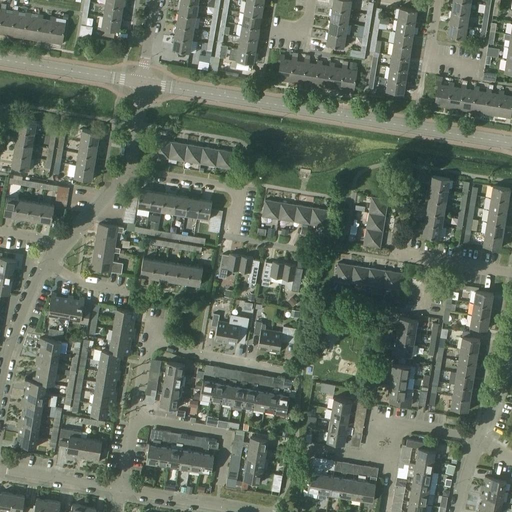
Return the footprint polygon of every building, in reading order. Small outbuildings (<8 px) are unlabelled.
[(244,12),(261,15),(263,3),(246,0),(244,12)] [(333,0),(332,8),(349,11),(351,0),(333,0)] [(470,3),(454,0),(452,0),(451,11),(468,14),(470,3)] [(198,4),(180,1),(178,13),(196,16),(198,4)] [(103,16),(120,18),(122,7),(105,4),(103,16)] [(398,19),(415,22),(417,9),(400,7),(398,19)] [(349,11),(332,8),(330,20),(348,23),(349,11)] [(2,14),(0,25),(0,33),(11,35),(14,16),(13,16),(5,14),(6,9),(3,9),(1,9),(0,13),(2,14)] [(14,16),(11,35),(23,37),(27,18),(25,17),(17,16),(18,11),(15,11),(13,11),(13,16),(14,16)] [(468,14),(451,11),(449,23),(466,26),(468,14)] [(93,27),(86,26),(88,13),(83,12),(79,36),(91,38),(93,27)] [(242,24),(259,27),(261,15),(244,12),(242,24)] [(27,18),(23,37),(36,39),(39,20),(38,20),(30,18),(30,14),(28,13),(26,13),(25,17),(27,18)] [(196,16),(178,13),(176,25),(194,28),(196,16)] [(39,20),(36,39),(48,42),(52,22),(50,22),(42,20),(43,16),(40,15),(39,15),(38,20),(39,20)] [(120,18),(103,16),(101,28),(118,31),(120,18)] [(52,22),(48,42),(61,44),(64,24),(55,23),(55,18),(53,17),(51,17),(50,22),(52,22)] [(396,31),(413,33),(415,22),(398,19),(396,31)] [(348,23),(330,20),(328,32),(346,35),(348,23)] [(466,26),(449,23),(447,35),(464,38),(466,26)] [(240,35),(257,39),(259,27),(242,24),(240,35)] [(194,28),(176,25),(174,36),(192,39),(194,28)] [(394,42),(411,45),(413,33),(396,31),(394,42)] [(346,35),(328,32),(326,44),(344,47),(346,35)] [(232,40),(239,41),(238,47),(255,50),(257,39),(240,35),(240,36),(232,35),(232,40)] [(174,36),(172,49),(196,53),(198,40),(192,39),(174,36)] [(349,57),(364,59),(367,38),(362,38),(360,51),(351,49),(349,57)] [(392,54),(409,57),(411,45),(394,42),(392,54)] [(215,57),(220,58),(226,59),(228,46),(222,45),(217,44),(215,57)] [(253,62),(255,50),(238,47),(231,46),(229,58),(236,59),(253,62)] [(280,61),(277,79),(290,82),(293,62),(291,62),(283,60),(284,55),(279,54),(279,57),(278,61),(280,61)] [(390,66),(407,69),(409,57),(392,54),(390,66)] [(209,69),(210,64),(211,58),(211,57),(200,55),(199,61),(198,67),(209,69)] [(211,58),(210,64),(209,69),(217,70),(218,66),(219,59),(220,58),(215,57),(211,56),(211,57),(211,58)] [(293,62),(290,82),(303,84),(306,64),(304,64),(296,62),(297,57),(292,56),(291,62),(293,62)] [(306,64),(303,84),(315,86),(318,66),(317,65),(309,64),(310,59),(305,59),(304,64),(306,64)] [(318,66),(315,86),(328,88),(331,68),(329,68),(321,66),(322,61),(317,61),(317,65),(318,66)] [(331,68),(328,88),(340,90),(343,70),(342,70),(334,68),(334,63),(330,63),(329,68),(331,68)] [(343,70),(340,90),(353,92),(355,77),(356,72),(346,70),(347,65),(344,65),(342,65),(342,70),(343,70)] [(388,78),(405,81),(407,69),(390,66),(388,78)] [(483,79),(495,81),(496,74),(484,72),(483,79)] [(405,81),(388,78),(386,90),(403,93),(405,81)] [(437,87),(434,105),(447,107),(450,88),(449,87),(440,86),(441,81),(436,80),(435,87),(437,87)] [(450,88),(447,107),(459,109),(463,90),(461,89),(453,88),(454,83),(451,83),(450,82),(449,87),(450,88)] [(463,90),(459,109),(472,111),(475,92),(473,91),(466,90),(467,85),(464,84),(462,84),(461,89),(463,90)] [(475,92),(472,111),(484,113),(488,94),(486,94),(478,92),(479,87),(476,87),(474,86),(473,91),(475,92)] [(488,94),(484,113),(497,116),(500,96),(499,96),(491,94),(492,89),(489,89),(487,88),(486,94),(488,94)] [(500,96),(497,116),(510,118),(511,105),(511,98),(503,97),(504,91),(501,91),(499,90),(499,96),(500,96)] [(18,131),(35,134),(37,122),(20,119),(18,131)] [(81,141),(98,144),(100,132),(83,129),(81,141)] [(35,134),(18,131),(16,143),(33,145),(35,134)] [(169,158),(172,142),(156,139),(153,155),(169,158)] [(79,153),(96,156),(98,144),(81,141),(79,153)] [(184,161),(187,144),(172,142),(169,158),(184,161)] [(33,145),(16,143),(14,154),(31,157),(33,145)] [(200,163),(203,147),(187,144),(184,161),(200,163)] [(216,166),(219,150),(203,147),(200,163),(216,166)] [(219,150),(216,166),(232,169),(235,152),(219,150)] [(77,165),(94,167),(96,156),(79,153),(77,165)] [(31,157),(14,154),(12,166),(29,169),(31,157)] [(71,164),(69,176),(75,177),(92,180),(94,167),(77,165),(71,164)] [(430,188),(448,191),(450,179),(432,176),(430,188)] [(491,198),(508,201),(510,189),(493,186),(491,198)] [(448,191),(430,188),(428,200),(446,203),(448,191)] [(149,209),(152,191),(140,189),(137,207),(149,209)] [(161,211),(164,193),(152,191),(149,209),(161,211)] [(173,213),(176,195),(164,193),(161,211),(173,213)] [(185,215),(188,197),(176,195),(173,213),(185,215)] [(16,217),(19,199),(7,197),(4,215),(16,217)] [(196,217),(199,199),(188,197),(185,215),(196,217)] [(368,213),(385,215),(388,199),(371,197),(368,213)] [(489,210),(507,213),(508,201),(491,198),(489,210)] [(19,199),(16,217),(28,219),(31,201),(19,199)] [(199,199),(196,217),(209,219),(212,201),(199,199)] [(278,219),(281,203),(265,200),(262,216),(278,219)] [(446,203),(428,200),(427,211),(444,214),(446,203)] [(31,201),(28,219),(39,220),(42,202),(31,201)] [(42,202),(39,220),(52,222),(54,204),(42,202)] [(294,222),(297,206),(281,203),(278,219),(294,222)] [(310,224),(312,208),(297,206),(294,222),(310,224)] [(312,208),(310,224),(326,227),(328,211),(312,208)] [(487,221),(505,224),(507,213),(489,210),(487,221)] [(444,214),(427,211),(425,223),(442,226),(444,214)] [(366,228),(383,231),(385,215),(368,213),(366,228)] [(485,233),(503,236),(505,224),(487,221),(485,233)] [(442,226),(425,223),(423,235),(440,238),(442,226)] [(96,239),(115,242),(117,232),(122,232),(123,228),(99,224),(96,239)] [(383,231),(366,228),(363,244),(380,247),(383,231)] [(453,246),(459,247),(462,229),(456,228),(453,246)] [(503,236),(485,233),(483,245),(501,248),(503,236)] [(96,239),(94,254),(113,257),(114,252),(119,253),(120,250),(120,248),(115,247),(115,242),(96,239)] [(0,268),(13,271),(15,260),(1,257),(2,253),(0,252),(0,268)] [(113,257),(94,254),(91,269),(121,273),(123,263),(112,261),(113,257)] [(238,270),(241,255),(232,254),(232,255),(223,254),(219,276),(226,278),(228,268),(238,270)] [(241,255),(238,270),(250,272),(248,282),(255,283),(259,261),(253,260),(254,258),(241,255)] [(152,277),(155,260),(143,258),(140,275),(152,277)] [(155,260),(152,277),(164,279),(167,262),(155,260)] [(281,278),(284,263),(273,261),(273,263),(266,261),(261,285),(269,286),(271,276),(281,278)] [(167,262),(164,279),(176,281),(179,264),(167,262)] [(298,291),(303,269),(296,268),(296,265),(284,263),(281,278),(282,278),(281,283),(287,284),(287,287),(289,290),(292,290),(298,291)] [(351,282),(354,265),(338,263),(335,279),(351,282)] [(179,264),(176,281),(188,283),(191,266),(179,264)] [(367,284),(369,268),(354,265),(351,282),(367,284)] [(191,266),(188,283),(200,285),(203,268),(191,266)] [(0,279),(11,282),(13,271),(0,268),(0,279)] [(382,287),(385,270),(369,268),(367,284),(382,287)] [(385,270),(382,287),(398,290),(401,273),(385,270)] [(11,282),(0,279),(0,291),(9,293),(11,282)] [(449,283),(448,287),(454,287),(475,291),(476,287),(456,284),(449,283)] [(474,303),(491,306),(493,294),(476,291),(474,303)] [(59,316),(62,299),(56,298),(56,294),(52,293),(48,314),(59,316)] [(62,299),(59,316),(70,318),(73,301),(73,297),(69,296),(68,300),(62,299)] [(90,307),(84,306),(85,299),(80,298),(79,302),(73,301),(70,318),(78,319),(77,322),(88,324),(90,307)] [(472,314),(489,317),(491,306),(474,303),(472,314)] [(115,319),(132,322),(133,316),(137,316),(138,312),(117,308),(115,319)] [(211,325),(217,327),(214,340),(225,342),(229,322),(218,320),(219,314),(213,313),(211,325)] [(489,317),(472,314),(470,326),(487,329),(489,317)] [(240,318),(239,324),(229,322),(225,342),(236,344),(239,331),(245,332),(247,319),(240,318)] [(398,330),(415,333),(417,321),(400,318),(398,330)] [(132,322),(115,319),(113,330),(134,333),(135,328),(131,328),(132,322)] [(254,334),(260,335),(258,348),(268,350),(272,330),(265,329),(266,325),(265,324),(262,323),(262,322),(256,321),(254,334)] [(283,326),(282,332),(272,330),(268,350),(279,352),(282,338),(289,339),(291,327),(283,326)] [(134,333),(113,330),(111,340),(128,343),(130,337),(133,337),(134,333)] [(415,333),(398,330),(396,341),(413,344),(415,333)] [(460,349),(477,352),(480,339),(462,336),(460,349)] [(40,338),(39,342),(44,343),(43,350),(60,352),(66,353),(67,343),(61,342),(62,341),(40,338)] [(111,340),(109,350),(109,351),(123,353),(130,355),(131,350),(127,349),(128,343),(111,340)] [(413,344),(396,341),(394,353),(411,356),(413,344)] [(81,357),(87,358),(89,347),(82,346),(81,357)] [(100,360),(117,363),(118,358),(122,358),(123,353),(109,351),(109,350),(102,349),(100,360)] [(458,360),(475,363),(477,352),(460,349),(458,360)] [(36,360),(58,363),(60,352),(43,350),(42,356),(37,355),(36,360)] [(87,358),(81,357),(79,368),(85,369),(87,358)] [(39,371),(56,374),(58,363),(36,360),(36,364),(40,365),(39,371)] [(117,363),(100,360),(98,371),(119,375),(120,370),(116,370),(117,363)] [(456,372),(473,375),(475,363),(458,360),(456,372)] [(165,373),(183,376),(185,365),(167,362),(165,373)] [(392,364),(391,375),(409,377),(413,378),(414,367),(392,364)] [(85,369),(79,368),(77,378),(83,379),(85,369)] [(56,374),(39,371),(38,377),(33,376),(33,381),(46,383),(46,384),(55,385),(56,374)] [(119,375),(98,371),(96,381),(114,385),(115,379),(119,379),(119,375)] [(451,372),(449,383),(454,384),(471,387),(473,375),(456,372),(451,372)] [(163,383),(182,386),(183,376),(165,373),(163,383)] [(413,378),(409,377),(391,375),(389,385),(407,388),(408,382),(412,382),(413,378)] [(221,402),(223,390),(223,389),(225,384),(226,378),(219,377),(218,383),(214,382),(210,400),(221,402)] [(83,379),(77,378),(75,389),(82,390),(83,379)] [(45,394),(46,384),(46,383),(33,381),(25,379),(24,384),(29,385),(28,391),(45,394)] [(236,380),(233,379),(230,379),(229,385),(225,384),(223,389),(223,390),(221,402),(232,404),(233,395),(235,386),(236,380)] [(203,380),(200,398),(210,400),(214,382),(203,380)] [(114,385),(96,381),(94,392),(116,396),(116,392),(112,391),(114,385)] [(233,395),(232,404),(243,406),(246,388),(247,382),(241,381),(240,382),(239,386),(237,386),(235,386),(233,395)] [(323,382),(321,390),(333,393),(335,385),(323,382)] [(161,394),(180,397),(182,386),(163,383),(161,394)] [(246,388),(243,406),(253,408),(257,390),(257,387),(258,384),(255,383),(253,383),(251,384),(250,388),(246,388)] [(452,396),(469,399),(471,387),(454,384),(452,396)] [(412,398),(406,397),(407,388),(389,385),(387,396),(390,397),(389,403),(411,406),(412,398)] [(279,388),(277,387),(275,387),(273,389),(272,392),(267,392),(264,410),(275,412),(278,393),(279,388)] [(82,390),(75,389),(73,399),(80,401),(82,390)] [(284,389),(283,394),(278,393),(275,412),(286,414),(289,396),(290,390),(284,389)] [(264,410),(267,392),(257,390),(253,408),(264,410)] [(420,390),(418,405),(425,406),(427,391),(420,390)] [(22,396),(22,401),(43,405),(49,406),(49,405),(55,406),(57,396),(45,394),(28,391),(27,397),(22,396)] [(116,396),(94,392),(92,403),(110,406),(111,402),(115,402),(116,396)] [(180,397),(161,394),(160,405),(178,408),(180,397)] [(469,399),(452,396),(450,408),(467,411),(469,399)] [(64,408),(70,409),(72,398),(65,397),(64,408)] [(332,409),(350,412),(351,401),(333,398),(332,409)] [(80,401),(73,399),(71,411),(78,412),(80,401)] [(24,412),(41,415),(43,405),(22,401),(21,405),(25,406),(24,412)] [(110,406),(92,403),(90,414),(112,418),(113,413),(109,412),(110,406)] [(330,419),(348,422),(350,412),(332,409),(330,419)] [(18,422),(40,426),(41,415),(24,412),(23,418),(19,418),(18,422)] [(458,417),(446,415),(445,423),(457,424),(458,417)] [(330,419),(328,430),(346,433),(352,434),(352,431),(353,427),(347,426),(348,422),(330,419)] [(21,434),(38,436),(40,426),(18,422),(17,427),(22,428),(21,434)] [(72,454),(78,455),(81,438),(80,438),(81,432),(62,429),(59,446),(68,448),(66,457),(71,458),(72,454)] [(165,435),(164,440),(164,441),(169,441),(171,432),(171,431),(160,429),(160,430),(159,434),(165,435)] [(324,439),(326,439),(326,441),(344,444),(346,433),(328,430),(328,431),(326,431),(324,433),(323,437),(324,439)] [(38,436),(21,434),(20,440),(15,440),(15,444),(36,448),(38,436)] [(243,443),(243,446),(249,447),(267,450),(268,439),(250,436),(249,443),(243,441),(243,442),(243,443)] [(88,456),(91,440),(81,438),(78,455),(77,459),(82,460),(82,455),(88,456)] [(178,468),(181,450),(182,443),(185,444),(186,439),(180,438),(179,443),(176,442),(176,445),(171,444),(168,466),(178,468)] [(152,445),(149,444),(146,463),(157,464),(160,446),(161,440),(158,439),(153,439),(152,445)] [(402,448),(411,450),(412,450),(412,447),(418,448),(417,448),(416,459),(434,462),(436,451),(426,449),(427,443),(407,439),(406,445),(402,444),(402,448)] [(91,440),(88,456),(95,458),(94,462),(98,462),(102,441),(91,440)] [(160,446),(157,464),(168,466),(171,444),(170,448),(160,446)] [(207,448),(204,447),(203,453),(200,471),(211,473),(214,455),(207,454),(208,448),(207,448)] [(249,447),(247,458),(265,461),(267,450),(249,447)] [(182,450),(181,450),(178,468),(189,470),(192,451),(187,451),(182,450)] [(192,451),(189,470),(200,471),(203,453),(192,451)] [(245,468),(263,471),(265,461),(247,458),(245,468)] [(409,465),(408,468),(432,473),(434,462),(416,459),(415,463),(409,463),(409,465)] [(448,472),(456,474),(457,465),(450,464),(448,472)] [(307,490),(318,492),(321,474),(322,474),(323,469),(323,468),(320,468),(315,467),(314,471),(311,470),(307,490)] [(263,471),(245,468),(243,479),(261,483),(263,471)] [(319,492),(318,498),(326,500),(327,494),(329,494),(332,476),(329,475),(329,473),(327,473),(328,469),(326,469),(323,468),(323,469),(322,474),(321,474),(318,492),(319,492)] [(413,476),(412,480),(430,483),(432,473),(408,468),(408,471),(407,475),(413,476)] [(366,476),(363,475),(358,474),(357,480),(354,480),(351,498),(361,499),(364,482),(365,482),(366,476)] [(332,476),(329,494),(340,496),(343,478),(332,476)] [(365,482),(364,482),(361,499),(372,501),(375,483),(376,477),(370,476),(369,482),(365,482)] [(485,477),(484,481),(488,481),(487,488),(504,491),(506,481),(506,480),(485,476),(485,477)] [(237,480),(237,479),(227,477),(227,482),(226,486),(233,488),(235,488),(236,488),(237,480)] [(343,478),(340,496),(351,498),(354,480),(343,478)] [(237,480),(236,488),(247,490),(248,486),(249,482),(237,480)] [(410,491),(428,494),(430,483),(412,480),(410,491)] [(481,494),(481,497),(485,498),(488,499),(502,502),(502,501),(504,491),(487,488),(486,494),(482,493),(481,494)] [(408,502),(427,505),(428,494),(410,491),(408,502)] [(0,510),(7,511),(10,511),(13,495),(1,493),(0,499),(0,510)] [(13,495),(10,511),(28,511),(29,507),(23,506),(24,503),(25,497),(13,495)] [(441,506),(448,506),(450,496),(443,495),(441,506)] [(479,504),(479,508),(497,511),(499,511),(502,502),(488,499),(485,498),(484,504),(479,503),(479,504)] [(29,507),(28,511),(47,511),(49,501),(37,499),(36,505),(35,508),(29,507)] [(49,501),(47,511),(59,511),(61,503),(49,501)] [(406,511),(425,511),(427,505),(408,502),(406,511)]
